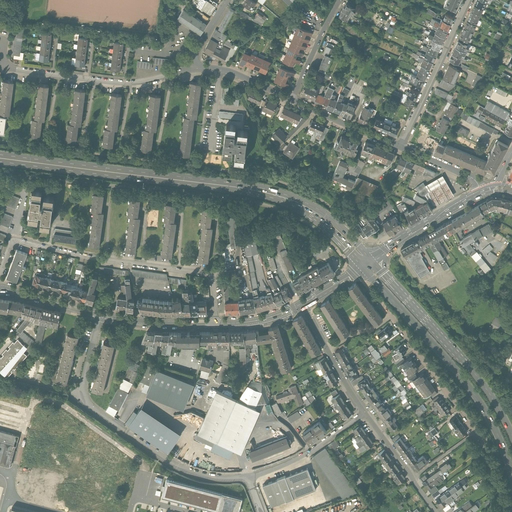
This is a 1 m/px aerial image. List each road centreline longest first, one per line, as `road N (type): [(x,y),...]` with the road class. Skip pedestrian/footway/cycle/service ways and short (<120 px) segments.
road 1 (residential): [(364,412),(283,466),(231,479),(194,474),(86,403),(82,389),(100,313)]
road 2 (primary): [(0,157),(261,191),(323,217)]
road 3 (residential): [(215,323),(206,273),(15,241),(0,274)]
road 4 (primary): [(362,266),(466,383),(511,473)]
road 5 (primary): [(511,435),(481,381),(382,271)]
road 6 (residential): [(192,69),(123,83),(2,68)]
road 7 (residential): [(400,147),(469,0)]
road 8 (residential): [(482,438),(389,316)]
road 9 (secondary): [(385,248),(494,184)]
road 10 (residential): [(364,412),(435,511)]
